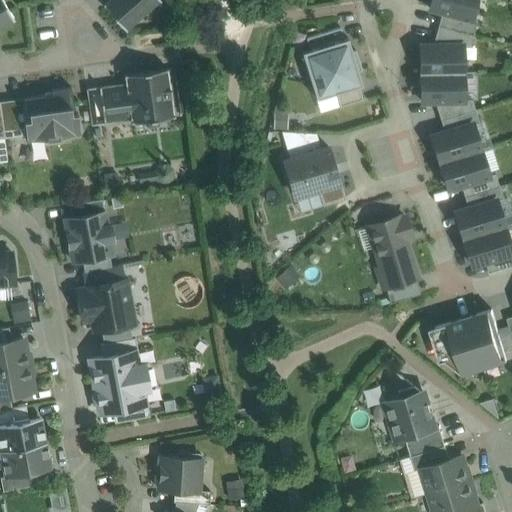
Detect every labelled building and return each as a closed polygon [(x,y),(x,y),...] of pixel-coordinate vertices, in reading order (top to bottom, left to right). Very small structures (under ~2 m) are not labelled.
[(2,0),(0,0),(0,26),(14,18),(2,0)] [(160,0),(107,0),(104,3),(103,4),(126,30),(127,29),(159,0),(160,1),(160,0)] [(475,0),(431,0),(429,8),(442,12),(470,19),(470,18),(475,0)] [(470,19),(442,12),(438,26),(473,35),(477,20),(470,18),(470,19)] [(473,35),(438,26),(433,45),(463,45),(463,46),(471,45),(473,35)] [(341,27),(306,38),(310,50),(344,39),(341,27)] [(310,50),(302,52),(316,99),(335,93),(359,86),(362,85),(358,71),(352,51),(348,38),(344,39),(310,50)] [(421,45),(421,73),(463,73),(463,46),(463,45),(433,45),(421,45)] [(362,70),(356,50),(352,51),(358,71),(362,70)] [(167,68),(124,74),(126,83),(99,87),(104,123),(131,119),(131,122),(174,116),(167,68)] [(464,99),(463,73),(421,73),(421,101),(435,101),(464,101),(464,99)] [(359,86),(335,93),(339,106),(363,99),(359,86)] [(52,95),(43,96),(43,94),(24,97),(24,98),(26,112),(29,112),(30,119),(24,120),(26,134),(27,141),(46,138),(46,141),(61,139),(61,136),(80,133),(77,112),(72,113),(71,106),(73,106),(71,87),(51,89),(52,95)] [(99,87),(86,89),(91,124),(104,123),(99,87)] [(24,98),(0,101),(0,105),(4,137),(26,134),(24,120),(30,119),(29,112),(26,112),(24,98)] [(464,101),(435,101),(441,120),(475,110),(472,99),(464,99),(464,101)] [(475,110),(441,120),(444,132),(472,123),(472,124),(479,122),(475,110)] [(287,128),(286,113),(275,113),(275,128),(287,128)] [(444,132),(432,136),(440,162),(480,150),(472,124),(472,123),(444,132)] [(316,134),(282,132),(290,158),(320,149),(316,134)] [(290,158),(284,160),(290,179),(291,183),(295,196),(318,189),(339,183),(336,175),(333,166),(334,166),(328,146),(320,149),(290,158)] [(480,150),(440,162),(448,189),(461,185),(489,177),(488,176),(480,150)] [(339,183),(318,189),(323,205),(345,198),(340,182),(341,182),(338,174),(336,175),(339,183)] [(495,174),(488,176),(489,177),(461,185),(464,197),(499,186),(495,174)] [(499,186),(464,197),(468,208),(496,200),(496,201),(503,199),(499,186)] [(102,199),(69,203),(72,217),(104,211),(102,199)] [(468,208),(455,212),(464,239),(504,226),(496,201),(496,200),(468,208)] [(72,217),(65,218),(67,233),(67,234),(67,236),(68,236),(69,244),(68,244),(69,246),(70,246),(73,261),(82,259),(109,254),(106,241),(113,239),(110,224),(106,224),(104,211),(72,217)] [(398,219),(397,217),(369,226),(382,267),(377,269),(383,288),(385,287),(415,278),(416,278),(404,238),(411,235),(406,217),(398,219)] [(504,226),(464,239),(472,265),(484,262),(511,253),(511,252),(504,226)] [(0,284),(13,283),(13,284),(14,284),(14,283),(14,282),(11,253),(11,252),(10,252),(2,253),(1,247),(2,247),(2,246),(1,246),(0,246),(0,284)] [(511,252),(511,253),(484,262),(488,273),(511,265),(511,251),(511,252)] [(109,254),(82,259),(84,271),(111,266),(109,254)] [(111,266),(84,271),(87,286),(123,279),(120,265),(111,266)] [(297,276),(290,267),(277,279),(285,287),(297,276)] [(87,286),(86,286),(87,288),(77,290),(83,320),(100,317),(102,329),(103,329),(127,324),(133,323),(128,298),(131,297),(128,278),(123,279),(87,286)] [(385,287),(390,303),(420,294),(415,278),(385,287)] [(12,302),(14,320),(30,318),(28,300),(12,302)] [(498,330),(492,310),(488,311),(503,360),(507,359),(498,330)] [(488,311),(447,323),(462,373),(503,360),(488,311)] [(447,323),(436,327),(446,360),(462,373),(447,323)] [(127,324),(103,329),(106,343),(129,338),(127,324)] [(511,334),(509,326),(498,330),(507,359),(511,357),(511,334)] [(9,327),(0,328),(0,341),(11,340),(9,327)] [(106,343),(100,344),(102,356),(134,351),(137,350),(135,337),(106,343)] [(11,340),(0,341),(0,369),(28,364),(23,338),(11,340)] [(95,385),(146,375),(144,364),(137,366),(134,351),(102,356),(90,359),(95,385)] [(28,364),(0,369),(0,396),(9,395),(33,391),(28,364)] [(146,375),(95,385),(100,412),(135,405),(144,404),(144,403),(141,389),(148,387),(146,375)] [(369,406),(385,401),(380,384),(364,390),(369,406)] [(421,391),(414,386),(399,391),(400,397),(386,402),(398,439),(405,437),(435,427),(431,414),(432,414),(429,403),(428,403),(425,394),(421,391)] [(9,395),(0,396),(0,410),(11,408),(9,395)] [(147,403),(144,403),(144,404),(135,405),(138,418),(150,416),(147,403)] [(11,408),(0,410),(0,424),(12,422),(12,420),(28,417),(26,405),(11,408)] [(28,417),(12,420),(12,422),(0,424),(0,450),(46,442),(42,417),(28,419),(28,417)] [(435,427),(405,437),(411,456),(446,445),(440,425),(435,427)] [(46,442),(0,450),(0,454),(4,476),(36,471),(51,468),(46,442)] [(446,445),(411,456),(415,470),(422,468),(422,467),(450,458),(446,445)] [(180,451),(175,456),(160,455),(158,488),(174,489),(199,490),(200,469),(194,469),(195,459),(189,452),(180,451)] [(450,458),(422,467),(422,468),(430,492),(469,480),(461,455),(450,458)] [(4,476),(0,477),(3,491),(38,484),(36,471),(4,476)] [(469,480),(430,492),(435,511),(453,511),(477,505),(476,504),(469,480)] [(199,490),(174,489),(173,501),(209,503),(210,490),(199,490)] [(477,505),(453,511),(486,511),(483,502),(476,504),(477,505)]
